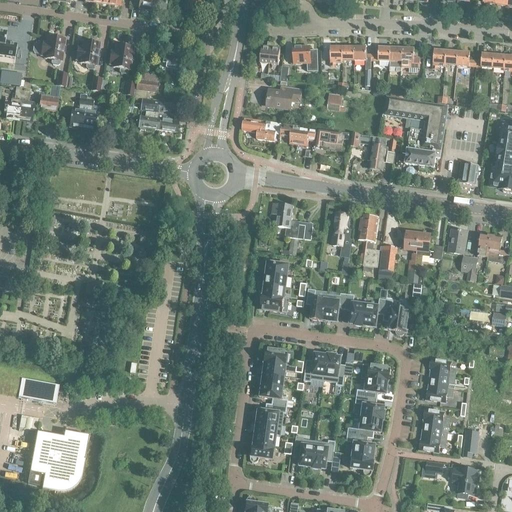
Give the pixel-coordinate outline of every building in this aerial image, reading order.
[(140,0),(139,10),(140,10),(141,13),(145,13),(147,11),(151,12),(153,0),(140,0)] [(153,0),(151,12),(165,14),(167,0),(153,0)] [(185,0),(184,11),(199,13),(200,0),(185,0)] [(0,30),(0,56),(15,58),(18,44),(6,43),(7,32),(0,30)] [(42,55),(41,56),(45,57),(45,59),(52,60),(52,64),(53,65),(58,66),(60,65),(60,62),(62,62),(65,40),(48,38),(47,44),(43,44),(43,45),(42,55)] [(80,61),(80,64),(87,65),(86,68),(88,70),(93,71),(95,69),(95,66),(97,66),(100,45),(83,42),(82,49),(78,48),(76,61),(80,61)] [(260,63),(269,64),(272,43),(268,43),(267,47),(262,46),(260,63)] [(276,43),(272,43),(269,64),(279,65),(280,49),(275,48),(276,43)] [(115,53),(111,53),(109,65),(113,66),(113,68),(120,69),(120,72),(121,74),(126,75),(128,74),(128,70),(130,71),(133,49),(116,46),(115,53)] [(366,55),(366,48),(364,48),(363,46),(359,46),(358,48),(354,48),(355,62),(366,62),(366,71),(371,71),(371,62),(372,55),(366,55)] [(391,46),(379,46),(379,54),(374,54),(374,60),(390,61),(391,46)] [(293,48),(294,66),(307,66),(308,73),(319,73),(318,51),(311,51),(311,48),(311,47),(293,48)] [(392,49),(391,49),(390,68),(397,68),(396,73),(401,73),(402,65),(402,49),(398,49),(397,47),(392,47),(392,49)] [(403,49),(402,49),(402,65),(409,65),(409,69),(420,69),(420,59),(414,59),(415,49),(409,49),(408,47),(404,47),(403,49)] [(343,64),(343,62),(343,48),(331,48),(331,67),(336,67),(336,64),(343,64)] [(354,48),(343,48),(343,62),(355,62),(354,48)] [(446,68),(446,65),(447,52),(434,51),(433,70),(438,71),(438,67),(446,68)] [(446,65),(458,66),(459,53),(447,52),(446,65)] [(458,66),(474,68),(474,61),(470,61),(470,54),(459,53),(458,66)] [(477,61),(476,68),(493,69),(494,56),(482,55),(482,62),(477,61)] [(179,62),(179,58),(178,56),(176,56),(174,57),(164,56),(162,64),(159,65),(160,72),(165,73),(166,69),(180,71),(182,63),(179,62)] [(506,56),(494,56),(493,69),(505,70),(506,56)] [(289,68),(282,67),(281,77),(280,82),(281,83),(287,83),(289,68)] [(22,75),(5,72),(4,85),(20,87),(22,75)] [(137,81),(136,91),(147,93),(147,92),(158,94),(159,84),(158,83),(159,76),(138,73),(137,81)] [(58,87),(66,88),(67,79),(68,75),(60,74),(58,87)] [(91,92),(101,94),(103,79),(93,78),(91,92)] [(124,96),(134,98),(136,85),(127,82),(124,96)] [(24,89),(22,100),(19,120),(33,122),(33,121),(35,120),(35,116),(34,115),(35,104),(29,104),(30,93),(29,93),(30,85),(24,85),(24,89)] [(39,111),(57,114),(59,99),(60,88),(51,86),(49,98),(41,97),(39,111)] [(6,119),(19,120),(22,100),(24,89),(16,88),(15,102),(8,101),(6,119)] [(270,91),(267,107),(290,110),(291,103),(301,104),(302,91),(281,88),(280,93),(270,91)] [(146,101),(147,93),(136,91),(135,100),(142,101),(146,101)] [(87,96),(80,95),(79,106),(79,111),(72,110),(69,127),(83,129),(87,100),(87,96)] [(328,105),(327,111),(340,113),(340,112),(340,107),(342,107),(342,101),(343,97),(329,95),(328,105)] [(384,116),(412,120),(411,129),(411,130),(409,141),(408,150),(406,165),(419,167),(419,170),(421,172),(432,174),(434,172),(436,158),(440,159),(448,108),(387,98),(384,116)] [(94,101),(87,100),(83,129),(96,131),(99,114),(92,113),(94,101)] [(159,103),(146,101),(142,101),(141,111),(146,112),(145,118),(140,117),(139,128),(140,131),(145,132),(146,129),(159,131),(160,120),(157,120),(157,115),(159,103)] [(159,103),(157,115),(173,117),(174,116),(175,104),(159,102),(159,103)] [(116,114),(118,104),(108,103),(107,112),(116,114)] [(174,116),(173,117),(157,115),(157,120),(160,120),(159,131),(177,133),(179,122),(178,122),(179,117),(174,116)] [(276,135),(281,135),(282,124),(267,122),(266,126),(257,124),(257,123),(244,122),(243,131),(258,134),(257,140),(275,142),(276,135)] [(491,173),(489,189),(511,192),(511,123),(504,122),(496,174),(491,173)] [(305,128),(282,124),(281,135),(291,137),(290,144),(298,146),(298,142),(300,142),(301,136),(303,137),(304,130),(305,128)] [(300,142),(298,142),(298,146),(308,147),(309,137),(316,138),(317,132),(315,132),(304,130),(303,137),(301,136),(300,142)] [(350,147),(352,135),(338,133),(338,135),(327,134),(324,149),(342,152),(344,140),(349,141),(348,146),(350,147)] [(360,136),(352,135),(350,147),(358,148),(360,136)] [(380,139),(371,137),(367,161),(371,162),(371,161),(377,162),(377,160),(378,155),(379,156),(380,154),(382,154),(383,147),(382,147),(383,143),(380,143),(380,139)] [(387,140),(380,139),(380,143),(383,143),(382,147),(383,147),(382,154),(380,154),(379,156),(378,155),(377,160),(377,162),(371,161),(371,162),(370,170),(383,172),(384,163),(386,164),(389,148),(386,148),(387,140)] [(479,167),(465,165),(463,175),(460,175),(459,183),(476,186),(479,167)] [(278,212),(277,216),(292,218),(294,207),(273,204),(272,211),(278,212)] [(335,235),(333,246),(342,248),(341,258),(345,259),(350,260),(352,243),(350,242),(352,231),(346,230),(348,216),(345,216),(344,215),(341,214),(340,215),(337,215),(335,229),(337,229),(337,235),(335,235)] [(292,218),(277,216),(276,228),(287,230),(286,238),(311,241),(313,228),(292,225),(292,218)] [(362,217),(359,241),(364,242),(363,249),(369,250),(370,243),(368,243),(371,218),(362,217)] [(363,249),(362,255),(366,255),(364,267),(364,268),(378,270),(378,267),(380,253),(372,252),(374,244),(376,244),(379,220),(371,218),(368,243),(370,243),(369,250),(363,249)] [(452,230),(449,253),(461,255),(463,246),(466,247),(468,232),(452,230)] [(415,272),(419,235),(404,234),(404,241),(407,242),(406,250),(415,251),(414,255),(413,255),(412,261),(410,261),(408,284),(419,285),(420,278),(421,273),(415,272)] [(415,272),(421,273),(423,257),(431,258),(431,252),(429,252),(431,237),(419,235),(415,272)] [(489,257),(492,236),(482,235),(479,250),(480,250),(479,257),(489,258),(489,257)] [(503,238),(492,236),(489,257),(489,262),(509,265),(511,253),(501,252),(503,238)] [(261,238),(259,246),(267,248),(268,239),(261,238)] [(290,256),(290,255),(296,256),(298,241),(292,240),(291,252),(283,251),(282,255),(290,256)] [(396,249),(389,248),(383,247),(379,279),(393,281),(396,255),(397,255),(398,249),(396,248),(396,249)] [(442,261),(444,248),(435,247),(433,260),(442,261)] [(462,272),(469,273),(471,259),(464,258),(462,272)] [(478,260),(471,259),(469,273),(467,283),(474,284),(478,260)] [(267,270),(267,275),(287,278),(289,266),(281,265),(276,264),(269,263),(268,268),(267,270)] [(266,282),(266,286),(286,289),(287,278),(267,275),(266,280),(266,282)] [(0,289),(5,290),(4,292),(10,293),(12,279),(0,277),(0,289)] [(96,286),(88,285),(86,294),(94,296),(96,286)] [(286,289),(266,286),(265,291),(264,292),(264,297),(263,298),(284,300),(286,289)] [(511,287),(500,286),(499,298),(511,300),(511,287)] [(325,323),(325,322),(324,322),(328,296),(327,296),(328,293),(316,292),(309,291),(307,306),(313,307),(311,321),(325,323)] [(328,296),(324,322),(325,322),(331,323),(332,322),(338,323),(338,316),(339,316),(339,310),(346,311),(348,296),(341,295),(341,298),(328,296)] [(348,296),(346,311),(352,312),(351,317),(350,324),(355,325),(355,327),(364,328),(364,327),(363,327),(366,306),(353,304),(354,297),(348,296)] [(284,300),(263,298),(264,297),(262,297),(261,310),(263,311),(280,314),(280,313),(287,314),(289,301),(284,300)] [(378,316),(384,316),(386,302),(380,301),(379,308),(366,306),(363,327),(364,327),(370,328),(371,327),(376,328),(377,321),(378,316)] [(405,334),(406,334),(410,310),(396,309),(396,310),(392,310),(393,302),(386,302),(384,316),(384,322),(390,323),(389,330),(393,331),(393,332),(396,333),(397,335),(399,337),(401,337),(404,336),(405,334)] [(494,314),(492,327),(505,329),(507,316),(494,314)] [(264,351),(263,364),(285,367),(286,354),(284,353),(267,350),(267,351),(264,351)] [(311,381),(323,383),(326,357),(320,356),(319,357),(314,356),(313,363),(306,362),(304,382),(310,383),(311,381)] [(342,388),(344,377),(345,367),(339,366),(340,359),(335,359),(335,357),(326,356),(326,357),(323,383),(336,384),(336,387),(342,388)] [(0,395),(55,405),(57,393),(49,391),(50,387),(62,390),(61,381),(59,378),(54,373),(49,371),(0,361),(0,395)] [(452,364),(432,361),(430,371),(432,371),(431,375),(455,378),(456,371),(451,370),(452,364)] [(264,371),(263,375),(283,378),(285,367),(263,364),(264,364),(263,369),(264,371)] [(346,364),(345,367),(344,377),(351,378),(352,365),(346,364)] [(361,379),(366,380),(388,383),(389,370),(387,369),(370,366),(370,367),(363,366),(361,379)] [(262,381),(261,386),(282,389),(283,378),(263,375),(262,380),(262,381)] [(431,375),(429,388),(448,390),(449,385),(454,386),(455,378),(431,375)] [(357,392),(356,398),(376,401),(377,394),(384,395),(385,390),(386,389),(386,383),(388,383),(366,380),(364,393),(357,392)] [(280,401),(282,389),(261,386),(260,392),(261,393),(260,398),(267,399),(272,400),(271,406),(286,408),(287,402),(280,401)] [(454,391),(448,390),(429,388),(429,392),(427,392),(426,402),(446,404),(447,398),(453,399),(454,391)] [(362,406),(360,419),(381,422),(382,422),(384,413),(382,413),(382,408),(375,407),(376,401),(356,398),(355,405),(362,406)] [(286,408),(271,406),(266,405),(265,412),(258,411),(257,416),(256,417),(256,423),(281,426),(283,415),(285,415),(286,408)] [(425,421),(424,425),(443,428),(449,429),(450,421),(444,420),(445,414),(425,412),(424,421),(425,421)] [(25,430),(36,432),(38,421),(21,418),(19,429),(25,430)] [(348,430),(347,437),(365,439),(366,433),(372,433),(379,434),(379,429),(380,428),(381,422),(360,419),(359,431),(348,430)] [(255,434),(280,437),(281,426),(256,423),(255,428),(256,430),(255,434)] [(424,425),(423,437),(447,440),(448,434),(442,433),(443,428),(424,425)] [(28,485),(42,489),(42,490),(55,492),(57,493),(59,493),(61,493),(63,493),(65,493),(67,492),(68,492),(70,491),(72,490),(73,489),(75,488),(76,487),(77,486),(78,484),(80,483),(80,481),(81,479),(82,478),(82,476),(83,474),(83,470),(85,460),(89,437),(85,436),(83,436),(71,434),(65,432),(64,438),(52,436),(44,435),(37,433),(32,462),(29,476),(28,485)] [(280,438),(280,437),(255,434),(254,439),(253,440),(253,445),(274,448),(275,437),(280,438)] [(364,445),(365,439),(347,437),(346,443),(353,444),(351,457),(372,459),(373,453),(372,452),(373,446),(364,445)] [(446,449),(447,440),(423,437),(422,442),(421,442),(419,452),(439,454),(440,448),(446,449)] [(311,470),(311,471),(311,470),(315,444),(302,442),(302,440),(295,439),(293,459),(300,460),(299,466),(304,467),(305,469),(311,469),(311,470)] [(332,464),(331,466),(333,466),(334,454),(335,443),(328,442),(327,443),(327,445),(315,444),(311,470),(320,472),(320,469),(324,469),(325,463),(332,464)] [(272,461),(274,448),(253,445),(252,445),(249,460),(249,461),(250,461),(250,462),(251,463),(251,464),(252,464),(254,465),(256,464),(257,464),(257,463),(258,462),(259,459),(272,461)] [(334,454),(333,466),(339,467),(341,455),(334,454)] [(373,459),(372,459),(351,457),(350,470),(363,472),(362,473),(362,474),(363,475),(363,476),(364,477),(365,478),(366,478),(367,478),(368,478),(369,477),(370,477),(371,476),(371,475),(372,473),(373,459)] [(443,466),(427,464),(426,472),(441,474),(443,466)] [(474,497),(478,472),(460,469),(459,471),(454,470),(452,483),(458,484),(457,495),(458,495),(457,499),(467,501),(468,496),(474,497)] [(266,511),(268,506),(255,504),(255,502),(254,500),(252,498),(249,498),(247,499),(247,500),(246,501),(244,511),(266,511)]
